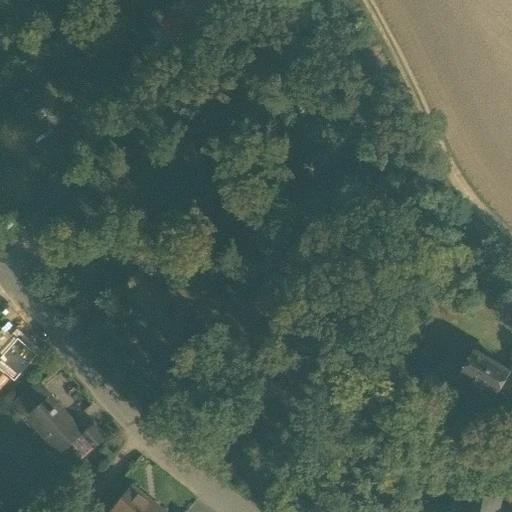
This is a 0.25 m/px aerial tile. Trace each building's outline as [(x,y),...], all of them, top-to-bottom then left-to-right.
[(45,93),(51,103),(60,96),(48,78),(29,91),(35,100),(45,93)] [(22,127),(34,146),(53,133),(50,129),(63,120),(51,103),(45,93),(35,100),(18,111),(26,124),(22,127)] [(393,317),(403,323),(416,302),(405,296),(393,317)] [(38,356),(17,338),(0,358),(0,369),(6,374),(5,375),(14,383),(38,356)] [(366,359),(371,363),(385,342),(380,339),(366,359)] [(479,389),(494,398),(500,388),(504,390),(511,376),(508,374),(508,373),(472,352),(458,376),(454,383),(470,393),(471,391),(476,394),(479,389)] [(17,412),(24,420),(48,398),(40,391),(17,412)] [(57,456),(70,445),(81,435),(80,434),(48,398),(24,420),(57,456)] [(91,424),(80,434),(81,435),(70,445),(81,458),(92,447),(93,448),(104,438),(91,424)] [(162,511),(132,486),(110,511),(162,511)] [(511,511),(500,510),(502,501),(464,494),(462,502),(453,500),(450,511),(511,511)]
